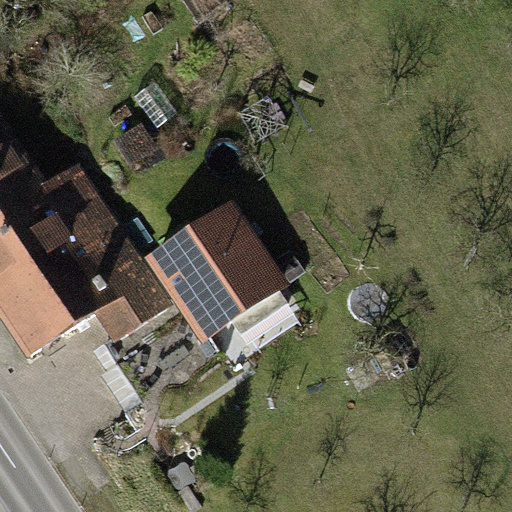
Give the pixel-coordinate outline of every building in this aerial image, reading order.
[(227,0),(196,0),(211,23),(233,10),(227,0)] [(0,39),(0,73),(15,65),(0,39)] [(0,223),(48,192),(0,118),(0,223)] [(117,342),(169,310),(80,172),(48,192),(0,223),(0,311),(32,361),(101,316),(117,342)] [(229,210),(156,257),(210,338),(282,290),(229,210)] [(260,352),(309,324),(292,293),(242,321),(260,352)]
